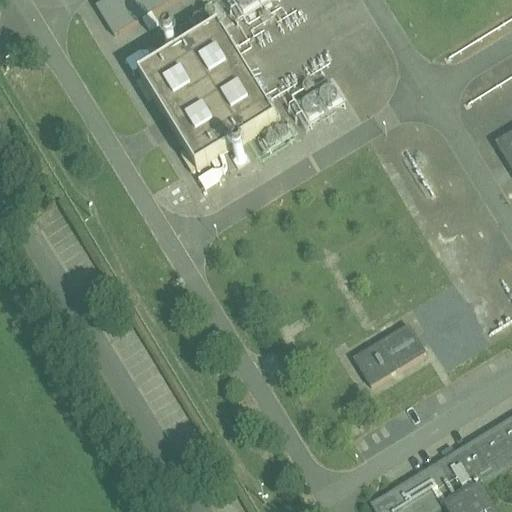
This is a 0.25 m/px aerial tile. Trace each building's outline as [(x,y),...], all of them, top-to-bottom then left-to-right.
[(96,0),(116,33),(174,0),(96,0)] [(227,0),(237,21),(281,2),(280,0),(227,0)] [(194,26),(140,60),(140,59),(131,64),(139,78),(202,39),(194,26)] [(223,36),(145,82),(201,175),(278,128),(223,36)] [(347,110),(335,79),(292,96),(304,126),(347,110)] [(511,134),(496,144),(511,170),(511,134)] [(411,332),(357,364),(372,390),(426,358),(411,332)] [(373,511),(432,511),(436,510),(437,511),(490,511),(471,480),(511,456),(511,416),(368,502),(373,511)]
